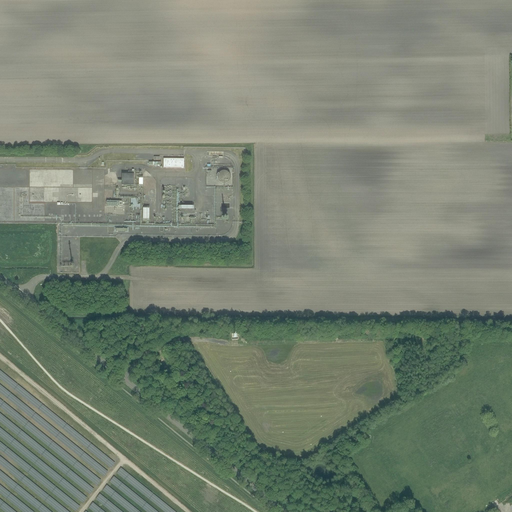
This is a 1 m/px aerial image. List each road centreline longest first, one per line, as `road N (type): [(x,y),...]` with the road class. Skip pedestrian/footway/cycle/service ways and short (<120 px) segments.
road 1 (tertiary): [(284,511),(0,278)]
road 2 (unknown): [(22,297),(41,279),(100,278),(133,240),(231,240),(240,221)]
road 3 (unclassified): [(511,368),(494,375),(453,419),(400,442),(388,457),(395,469),(448,491),(462,488)]
road 4 (unknown): [(0,158),(183,150)]
